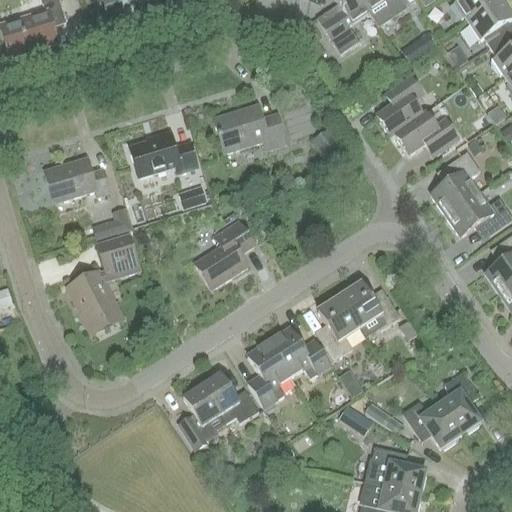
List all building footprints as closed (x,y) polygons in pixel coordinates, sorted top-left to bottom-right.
[(53,31),(66,27),(57,0),(45,0),(41,2),(45,15),(0,28),(0,31),(9,61),(57,47),(53,31)] [(101,0),(111,31),(164,15),(159,0),(101,0)] [(368,17),(356,0),(331,0),(338,9),(316,23),(339,58),(358,45),(348,30),(368,17)] [(356,0),(368,17),(377,30),(406,11),(402,6),(398,0),(356,0)] [(468,25),(499,4),(496,0),(454,0),(458,4),(455,6),(468,25)] [(489,52),(509,38),(503,29),(511,23),(499,4),(468,25),(480,44),(483,42),(489,52)] [(428,37),(402,54),(410,68),(437,50),(428,37)] [(505,82),(511,77),(511,42),(509,38),(489,52),(496,61),(493,63),(505,82)] [(390,142),(394,139),(422,119),(413,105),(422,99),(410,81),(391,95),(398,105),(375,120),(390,142)] [(265,154),(286,147),(277,119),(262,124),(258,110),(213,124),(224,158),(268,144),(269,149),(264,150),(265,154)] [(504,121),(498,112),(489,118),(495,128),(504,121)] [(422,119),(394,139),(408,160),(423,149),(431,161),(458,143),(445,124),(435,131),(425,116),(422,119)] [(511,141),(511,129),(511,128),(501,135),(507,145),(511,141)] [(341,152),(328,132),(311,143),(325,163),(341,152)] [(177,177),(197,171),(190,148),(175,152),(170,137),(154,142),(154,145),(129,153),(138,182),(175,170),(177,177)] [(444,220),(478,197),(468,183),(480,176),(466,157),(444,172),(452,184),(430,199),(444,220)] [(97,200),(109,197),(102,175),(91,178),(86,163),(71,168),(72,171),(45,179),(54,208),(95,195),(97,200)] [(205,206),(201,190),(178,197),(182,213),(205,206)] [(478,197),(444,220),(459,242),(481,227),(490,240),(511,224),(511,222),(499,203),(488,211),(478,197)] [(96,244),(131,233),(125,213),(113,216),(113,217),(115,225),(92,232),(96,244)] [(240,259),(254,250),(236,224),(213,240),(219,250),(193,268),(210,295),(247,271),(240,259)] [(103,275),(98,276),(68,292),(81,319),(79,320),(85,332),(88,331),(93,341),(123,325),(103,288),(141,276),(129,238),(95,249),(103,275)] [(499,299),(511,290),(511,239),(497,250),(506,263),(484,278),(499,299)] [(339,302),(359,333),(373,324),(380,335),(400,322),(381,293),(369,301),(361,288),(339,302)] [(511,290),(499,299),(511,318),(511,290)] [(7,292),(0,294),(0,312),(12,309),(7,292)] [(345,342),(359,333),(339,302),(317,316),(325,329),(314,337),(332,366),(352,353),(345,342)] [(268,347),(290,381),(303,373),(310,383),(330,370),(314,345),(301,353),(289,334),(268,347)] [(277,390),(290,381),(268,347),(247,361),(259,380),(247,388),(263,413),(284,400),(277,390)] [(201,390),(220,420),(224,426),(234,420),(239,427),(247,422),(248,422),(258,416),(245,395),(234,401),(220,378),(201,390)] [(440,410),(460,440),(463,437),(465,439),(481,428),(468,409),(478,402),(461,378),(444,389),(445,390),(449,403),(440,410)] [(210,426),(220,420),(201,390),(182,402),(193,419),(178,429),(195,456),(206,448),(205,446),(217,438),(210,426)] [(393,436),(397,438),(402,429),(403,428),(371,406),(370,406),(369,406),(363,415),(364,416),(390,434),(393,436)] [(460,440),(440,410),(430,417),(419,408),(419,407),(402,419),(418,443),(428,436),(441,455),(458,444),(457,442),(460,440)] [(347,409),(338,423),(364,440),(373,426),(347,409)] [(384,491),(419,499),(420,495),(422,495),(427,476),(404,471),(407,459),(374,452),(369,472),(374,473),(387,479),(384,491)] [(269,475),(261,464),(253,469),(261,480),(269,475)] [(418,503),(419,499),(384,491),(381,502),(368,503),(362,501),(360,511),(418,511),(420,503),(418,503)]
